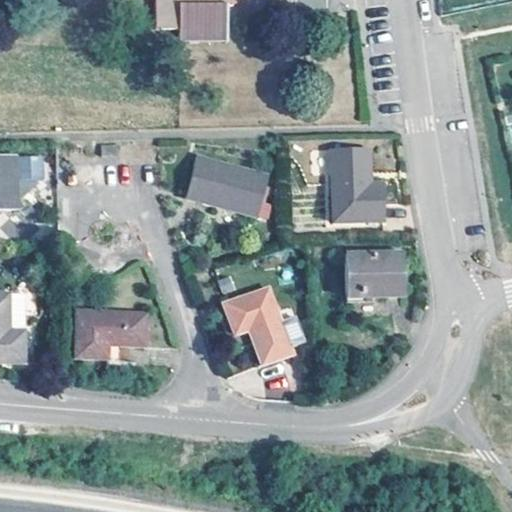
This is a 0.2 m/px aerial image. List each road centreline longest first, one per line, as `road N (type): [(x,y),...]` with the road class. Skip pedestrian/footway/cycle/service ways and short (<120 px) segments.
road 1 (residential): [(402,0),(451,309)]
road 2 (residential): [(100,233),(141,239),(164,258),(202,378),(199,419)]
road 3 (unclassified): [(199,419),(0,403)]
road 4 (unclassified): [(299,427),(350,435),(396,425),(446,400)]
road 5 (unclassified): [(422,371),(377,410),(299,427)]
